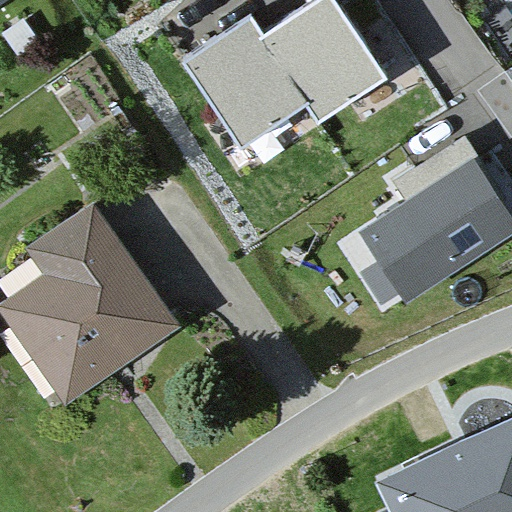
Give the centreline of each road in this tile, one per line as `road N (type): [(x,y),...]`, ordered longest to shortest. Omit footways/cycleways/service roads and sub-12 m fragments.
road 1 (residential): [(182,511),(306,422),(511,317)]
road 2 (unknown): [(306,422),(198,241)]
